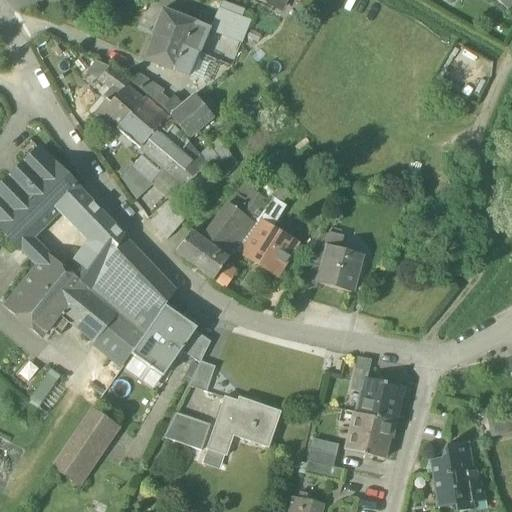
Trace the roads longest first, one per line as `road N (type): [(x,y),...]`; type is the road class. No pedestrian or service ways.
road 1 (residential): [(428,355),(264,328),(204,301),(55,122)]
road 2 (residential): [(428,355),(389,511)]
